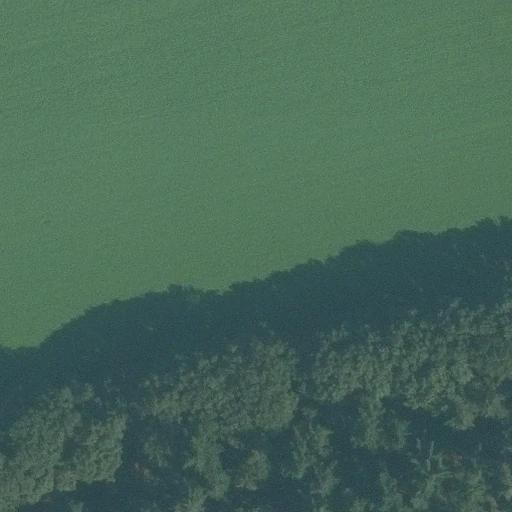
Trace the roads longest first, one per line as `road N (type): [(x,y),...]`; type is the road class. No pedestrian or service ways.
road 1 (track): [(0,414),(511,293)]
road 2 (track): [(159,376),(208,511)]
